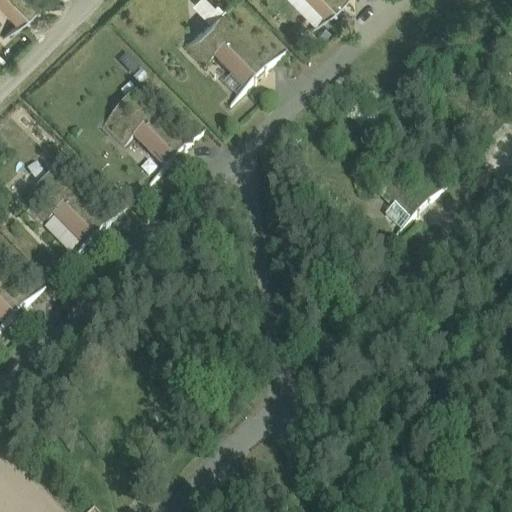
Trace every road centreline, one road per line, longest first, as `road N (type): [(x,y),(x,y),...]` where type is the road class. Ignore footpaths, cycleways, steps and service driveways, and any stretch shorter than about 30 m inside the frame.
road 1 (unclassified): [(249,152),(0,395)]
road 2 (unclassified): [(511,177),(291,404)]
road 3 (unclassified): [(291,404),(249,152)]
road 4 (unclassified): [(404,0),(249,152)]
road 5 (unclassified): [(291,404),(178,511)]
road 6 (unclassified): [(99,0),(0,97)]
